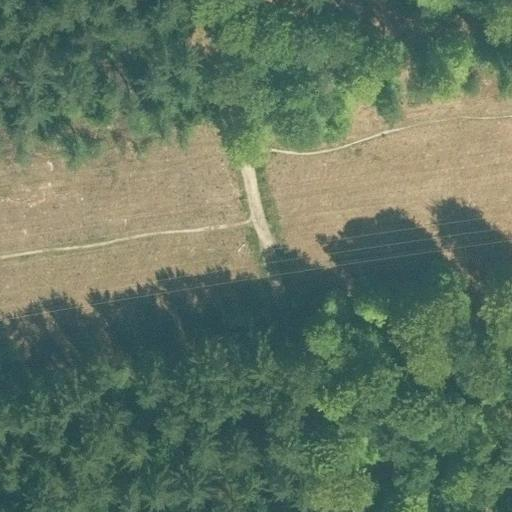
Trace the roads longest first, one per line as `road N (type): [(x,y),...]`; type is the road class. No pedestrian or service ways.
road 1 (track): [(263,213),(337,511)]
road 2 (track): [(211,0),(252,164)]
